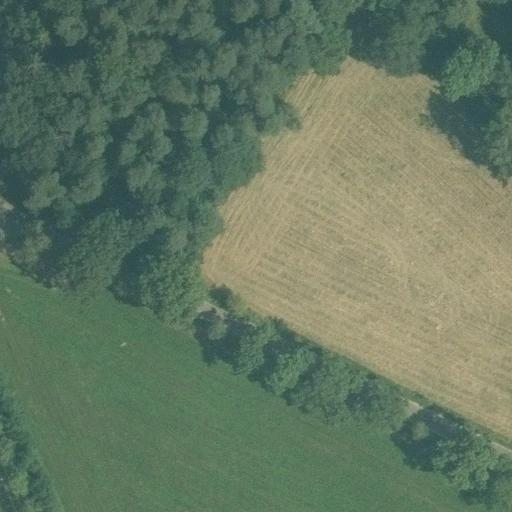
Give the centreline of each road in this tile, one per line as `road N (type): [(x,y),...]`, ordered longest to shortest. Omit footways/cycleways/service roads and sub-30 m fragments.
road 1 (unclassified): [(1,208),(511,466)]
road 2 (track): [(56,0),(1,208)]
